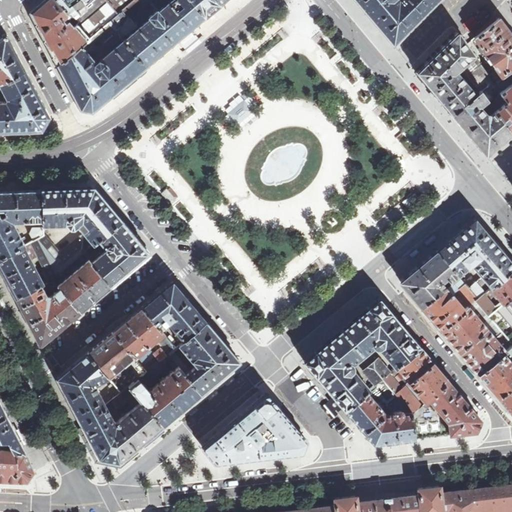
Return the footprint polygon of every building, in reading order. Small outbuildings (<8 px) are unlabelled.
[(68,13),(57,0),(43,0),(40,3),(30,12),(34,20),(44,39),(57,64),(58,63),(80,44),(89,37),(77,23),(73,26),(68,21),(66,23),(62,19),(68,13)] [(73,14),(90,0),(57,0),(68,13),(72,13),(73,14)] [(109,21),(118,13),(106,0),(90,0),(73,14),(79,20),(78,22),(77,23),(89,37),(109,21)] [(106,0),(118,13),(133,0),(106,0)] [(149,16),(151,18),(171,0),(133,0),(118,13),(109,21),(124,39),(124,40),(138,27),(130,17),(149,1),(157,9),(149,16)] [(124,40),(145,66),(146,67),(162,53),(191,29),(206,17),(205,16),(191,0),(171,0),(151,18),(138,27),(124,40)] [(191,0),(205,16),(206,17),(220,5),(220,4),(224,0),(191,0)] [(355,0),(393,44),(437,0),(355,0)] [(511,34),(499,18),(472,40),(488,63),(490,61),(494,66),(487,72),(493,82),(511,68),(511,34)] [(264,31),(273,22),(270,19),(260,27),(264,31)] [(456,71),(474,55),(459,32),(456,32),(416,72),(422,79),(452,114),(476,94),(456,71)] [(7,34),(4,33),(0,37),(0,83),(0,84),(25,71),(7,34)] [(95,62),(80,44),(58,63),(58,65),(59,66),(66,81),(81,109),(92,111),(117,90),(145,67),(145,66),(124,40),(124,39),(95,62)] [(486,88),(493,82),(487,72),(474,55),(456,71),(476,94),(480,90),(482,91),(486,88)] [(0,131),(42,130),(49,117),(49,115),(25,71),(0,84),(3,90),(7,98),(6,101),(0,101),(0,131)] [(494,109),(511,133),(511,83),(500,93),(501,94),(492,106),(494,109)] [(492,96),(486,88),(482,91),(487,99),(492,96)] [(480,105),(487,99),(482,91),(480,90),(476,94),(452,114),(486,155),(511,133),(494,109),(492,110),(494,112),(491,115),(488,114),(486,114),(480,105)] [(228,113),(238,124),(253,111),(243,100),(228,113)] [(152,177),(157,189),(163,187),(159,175),(152,177)] [(68,264),(78,256),(83,252),(100,238),(121,220),(94,187),(42,189),(43,224),(66,223),(67,223),(70,227),(74,227),(77,224),(86,234),(85,236),(83,235),(82,235),(60,254),(68,264)] [(12,221),(38,220),(39,228),(32,228),(30,233),(34,240),(44,235),(43,224),(42,189),(4,190),(0,189),(0,256),(28,243),(25,237),(21,238),(12,221)] [(438,250),(458,274),(460,276),(467,270),(466,268),(471,264),(482,277),(469,288),(478,298),(511,269),(511,261),(475,218),(438,249),(438,250)] [(91,262),(111,285),(150,253),(121,220),(100,238),(106,246),(106,250),(91,262)] [(0,256),(0,267),(16,297),(43,283),(30,259),(38,255),(51,278),(68,264),(60,254),(44,235),(34,240),(28,243),(0,256)] [(458,274),(438,250),(437,250),(401,280),(400,282),(415,299),(421,306),(439,290),(438,289),(443,284),(441,281),(446,277),(450,281),(458,274)] [(57,285),(80,311),(111,285),(91,262),(83,252),(78,256),(84,263),(81,265),(78,262),(74,265),(77,269),(57,285)] [(511,296),(511,269),(478,298),(476,300),(489,315),(511,296)] [(80,311),(57,285),(51,278),(43,283),(16,297),(39,343),(40,344),(41,344),(80,311)] [(173,281),(142,307),(163,332),(167,329),(164,325),(167,323),(170,323),(184,339),(206,321),(173,281)] [(439,290),(421,306),(440,329),(468,307),(476,300),(478,298),(469,288),(465,283),(452,294),(447,288),(439,290)] [(511,296),(489,315),(496,324),(503,318),(511,328),(511,331),(507,336),(511,342),(511,296)] [(397,365),(420,346),(418,344),(380,298),(378,300),(371,305),(357,317),(350,323),(342,329),(363,354),(373,345),(374,346),(375,347),(377,347),(378,347),(379,347),(396,367),(397,365)] [(113,331),(147,370),(159,360),(175,346),(163,332),(142,307),(113,331)] [(468,307),(440,329),(451,342),(457,349),(461,353),(488,330),(468,307)] [(186,374),(201,393),(239,361),(239,360),(206,321),(184,339),(180,343),(188,354),(197,364),(186,374)] [(363,354),(342,329),(334,336),(325,344),(316,351),(314,353),(304,361),(305,362),(316,374),(315,374),(322,382),(322,383),(332,395),(334,396),(337,400),(340,403),(343,407),(344,409),(369,389),(354,371),(357,369),(352,363),(363,354)] [(488,330),(461,353),(478,374),(506,351),(488,330)] [(88,353),(108,376),(123,364),(136,379),(147,370),(113,331),(88,353)] [(511,345),(506,351),(478,374),(479,374),(479,375),(497,397),(511,384),(511,345)] [(410,380),(432,361),(420,346),(397,365),(410,380)] [(94,383),(108,376),(88,353),(87,353),(58,377),(82,424),(92,415),(105,405),(94,383)] [(378,358),(371,364),(382,378),(389,372),(390,371),(378,358)] [(145,405),(163,425),(201,393),(186,374),(173,359),(170,361),(176,368),(149,390),(144,384),(152,377),(152,378),(165,367),(159,360),(147,370),(136,379),(128,386),(145,405)] [(428,399),(449,381),(432,361),(410,380),(402,387),(402,388),(395,393),(398,396),(412,412),(428,399)] [(364,371),(375,384),(382,378),(371,364),(364,371)] [(389,372),(382,378),(395,393),(402,388),(402,387),(389,372)] [(369,389),(344,409),(364,432),(385,414),(382,410),(398,396),(395,393),(382,378),(375,384),(369,389)] [(449,434),(476,431),(481,419),(473,409),(473,410),(449,381),(428,399),(447,422),(449,434)] [(511,384),(497,397),(511,414),(511,384)] [(92,415),(82,424),(99,458),(119,462),(163,425),(145,405),(128,386),(113,398),(120,406),(128,399),(134,407),(116,422),(111,418),(105,405),(92,415)] [(200,446),(213,462),(259,456),(301,452),(304,446),(306,441),(290,420),(269,395),(268,395),(266,395),(263,395),(232,421),(200,446)] [(385,414),(364,432),(374,444),(397,441),(403,440),(415,439),(415,438),(412,412),(398,396),(382,410),(385,414)] [(428,399),(412,412),(415,438),(416,438),(422,437),(422,438),(449,434),(447,422),(428,399)] [(13,450),(25,449),(11,423),(12,423),(10,420),(0,400),(0,438),(8,438),(11,446),(12,446),(13,450)] [(0,448),(13,450),(12,446),(11,446),(8,438),(0,438),(0,448)] [(0,480),(27,482),(30,477),(35,471),(26,450),(25,450),(25,449),(13,450),(0,448),(0,480)] [(511,511),(511,483),(440,493),(439,486),(419,488),(419,495),(389,498),(356,502),(355,496),(335,498),(335,505),(275,511),(511,511)]
